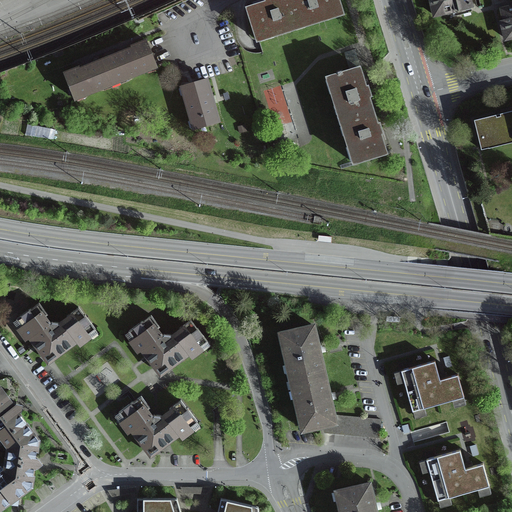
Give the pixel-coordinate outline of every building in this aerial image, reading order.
[(275,0),(274,0),(269,0),(267,1),(267,3),(248,9),(258,41),(341,15),(336,0),(275,0)] [(451,8),(453,16),(471,11),(468,0),(430,0),(434,16),(443,14),(442,10),(451,8)] [(511,7),(501,10),(504,20),(500,21),(505,39),(511,37),(511,7)] [(117,53),(118,55),(93,64),(93,63),(90,64),(87,65),(88,67),(80,70),(79,68),(64,74),(74,99),(156,66),(146,41),(131,47),(131,49),(123,52),(123,51),(120,52),(117,53)] [(326,79),(338,115),(352,162),(384,152),(378,132),(380,132),(379,128),(378,125),(376,125),(370,105),(367,95),(369,95),(367,91),(366,88),(364,88),(358,69),(342,74),(341,71),(337,72),(338,75),(326,79)] [(218,122),(212,104),(214,103),(213,100),(212,97),(211,98),(206,79),(181,86),(193,129),(218,122)] [(511,141),(511,111),(500,114),(500,117),(498,117),(496,118),(495,116),(474,121),(474,120),(481,150),(481,149),(511,141)] [(27,339),(29,337),(39,350),(38,352),(43,359),(45,359),(47,361),(49,359),(51,360),(58,355),(58,353),(64,348),(66,351),(77,343),(78,345),(89,337),(88,335),(95,329),(85,315),(84,316),(78,307),(67,316),(69,319),(61,326),(58,323),(51,322),(48,324),(43,317),(47,315),(38,303),(30,309),(16,319),(21,326),(19,328),(27,339)] [(161,372),(164,372),(170,367),(170,365),(176,361),(178,363),(189,355),(191,357),(202,349),(200,347),(207,341),(197,328),(196,328),(190,320),(179,328),(181,332),(173,338),(171,335),(163,334),(160,336),(155,329),(159,327),(150,315),(142,322),(142,321),(128,331),(133,339),(131,340),(139,351),(142,349),(151,362),(151,365),(155,371),(158,371),(159,373),(161,372)] [(302,429),(322,424),(334,421),(333,416),(328,397),(323,372),(318,349),(312,326),(281,333),(291,379),(302,429)] [(454,411),(467,407),(458,375),(447,378),(442,379),(437,361),(392,373),(397,390),(405,388),(414,422),(426,419),(424,411),(452,403),(454,411)] [(16,497),(30,486),(33,467),(36,467),(41,464),(38,460),(35,459),(37,440),(17,413),(20,411),(21,406),(15,405),(13,407),(0,389),(0,435),(8,447),(8,451),(6,451),(5,458),(6,458),(6,460),(5,459),(4,467),(6,467),(5,471),(0,474),(0,508),(10,502),(12,504),(17,505),(18,500),(16,497)] [(141,443),(141,446),(145,452),(148,452),(149,454),(151,452),(154,453),(160,448),(160,446),(166,441),(168,444),(179,436),(181,438),(192,430),(190,427),(197,422),(187,408),(186,409),(180,400),(169,409),(171,412),(163,419),(161,416),(154,415),(150,417),(145,410),(149,408),(140,396),(132,402),(118,412),(124,419),(121,421),(129,432),(132,430),(141,443)] [(334,421),(322,424),(323,431),(379,436),(380,420),(333,416),(334,421)] [(477,501),(493,497),(483,463),(471,467),(466,468),(461,450),(417,462),(421,477),(429,474),(439,511),(452,508),(449,499),(475,492),(477,501)] [(374,511),(374,507),(368,483),(336,491),(341,511),(374,511)] [(257,511),(258,508),(220,499),(216,511),(257,511)] [(180,511),(179,510),(176,500),(138,500),(138,511),(180,511)] [(502,511),(500,503),(478,509),(479,511),(502,511)]
